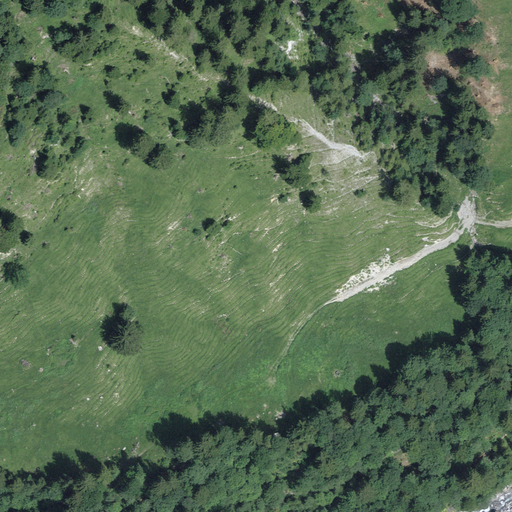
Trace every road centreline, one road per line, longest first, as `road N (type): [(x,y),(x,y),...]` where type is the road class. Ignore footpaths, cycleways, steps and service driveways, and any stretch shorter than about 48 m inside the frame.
road 1 (track): [(0,511),(83,498),(150,446),(263,385),(318,308),(446,243),(467,224),(511,221)]
road 2 (track): [(511,392),(475,403),(335,484),(256,494),(214,511)]
